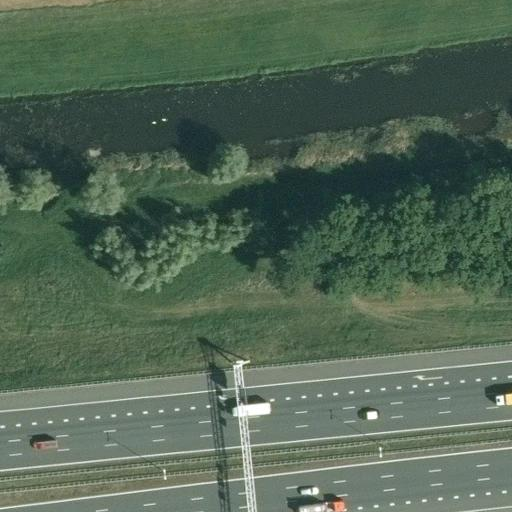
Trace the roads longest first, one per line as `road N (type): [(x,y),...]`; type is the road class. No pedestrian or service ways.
road 1 (motorway): [(511,398),(0,449)]
road 2 (motorway): [(313,492),(511,472)]
road 3 (motorway): [(152,511),(313,492)]
